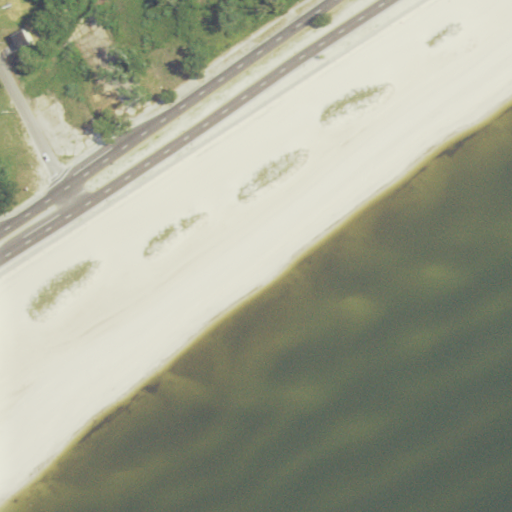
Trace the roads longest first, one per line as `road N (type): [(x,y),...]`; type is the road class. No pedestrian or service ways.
road 1 (primary): [(0,258),(387,0)]
road 2 (primary): [(333,0),(0,232)]
road 3 (residential): [(0,65),(77,209)]
